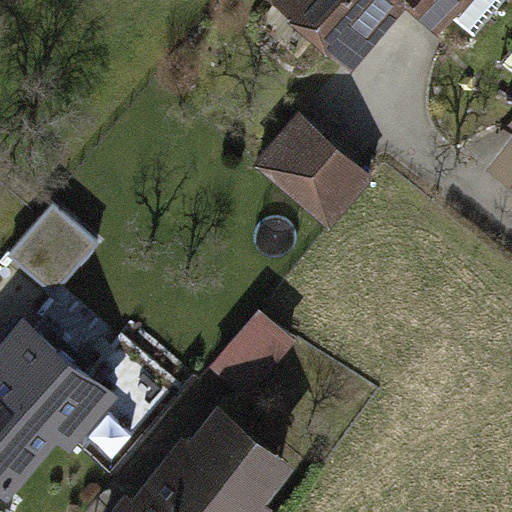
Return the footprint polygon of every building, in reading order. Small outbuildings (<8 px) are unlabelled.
[(484,0),(295,0),(376,62),(423,0),(426,0),(463,28),(484,0)] [(385,171),(307,107),(262,162),(339,226),(385,171)] [(103,240),(57,204),(15,256),(61,293),(103,240)] [(266,307),(219,360),(254,391),(302,338),(266,307)] [(130,390),(37,313),(0,358),(0,474),(36,504),(130,390)] [(139,487),(119,511),(278,511),(319,458),(237,397),(158,501),(139,487)]
